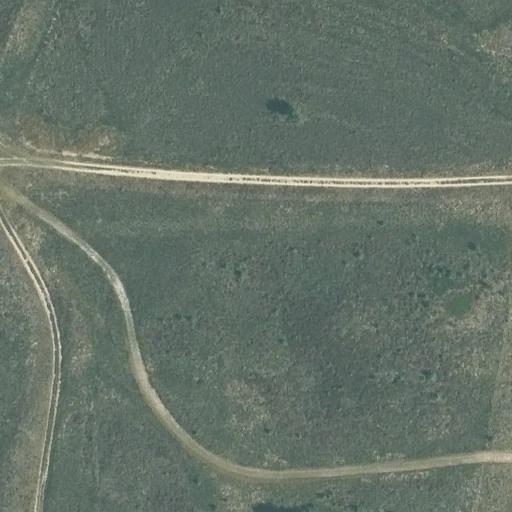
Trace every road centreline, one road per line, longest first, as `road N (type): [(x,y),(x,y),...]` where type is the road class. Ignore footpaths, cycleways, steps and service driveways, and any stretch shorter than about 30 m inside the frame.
road 1 (unknown): [(0,185),(108,270),(127,308),(143,380),(182,436),(209,457),(274,477),(511,458)]
road 2 (track): [(0,156),(333,183),(511,180)]
road 3 (track): [(0,213),(43,292),(57,345),(38,511)]
